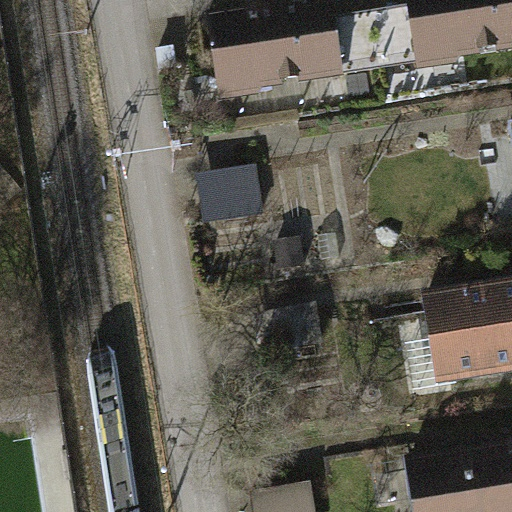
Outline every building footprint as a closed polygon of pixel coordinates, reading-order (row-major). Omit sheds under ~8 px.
[(511,0),(404,0),(407,14),(416,70),(511,54),(511,0)] [(329,26),(325,1),(206,20),(219,102),(339,83),(329,26)] [(329,26),(339,83),(416,70),(407,14),(329,26)] [(511,152),(489,156),(497,207),(511,204),(511,129),(509,130),(511,149),(511,152)] [(196,178),(203,229),(263,221),(256,170),(196,178)] [(276,247),(280,275),(306,271),(302,243),(276,247)] [(511,382),(511,283),(418,299),(434,395),(511,382)] [(314,309),(251,319),(257,355),(320,345),(314,309)] [(511,511),(511,445),(511,442),(406,460),(414,511),(511,511)] [(310,511),(307,490),(247,499),(249,511),(310,511)]
